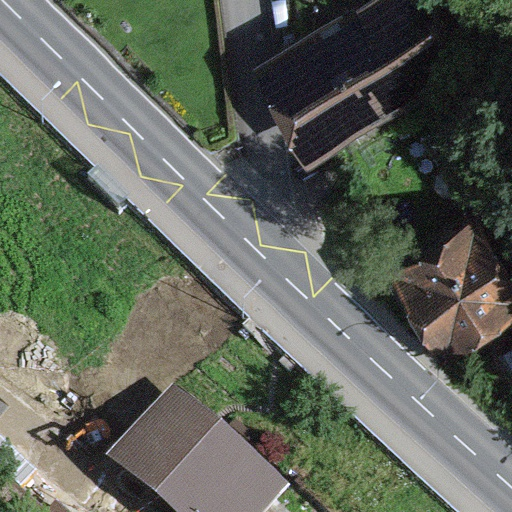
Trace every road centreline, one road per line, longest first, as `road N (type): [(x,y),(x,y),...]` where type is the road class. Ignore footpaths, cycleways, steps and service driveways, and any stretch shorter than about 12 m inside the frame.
road 1 (secondary): [(1,0),(287,276)]
road 2 (secondary): [(287,276),(511,487)]
road 3 (residential): [(287,276),(250,0)]
road 4 (residential): [(112,511),(0,426)]
